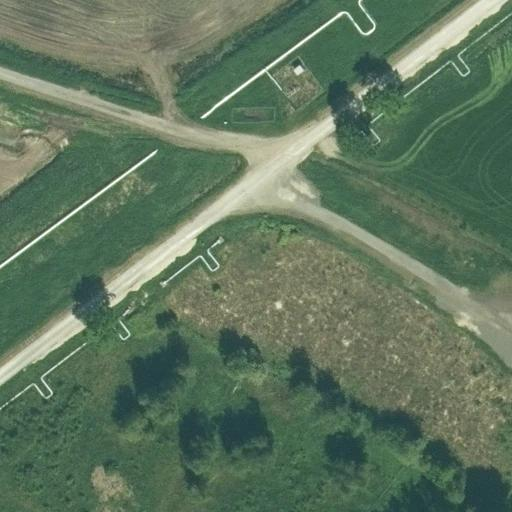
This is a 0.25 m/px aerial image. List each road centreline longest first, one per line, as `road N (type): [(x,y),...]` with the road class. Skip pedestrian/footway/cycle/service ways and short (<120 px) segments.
road 1 (track): [(473,0),(0,363)]
road 2 (track): [(231,186),(316,216),(511,337)]
road 3 (track): [(273,153),(0,77)]
